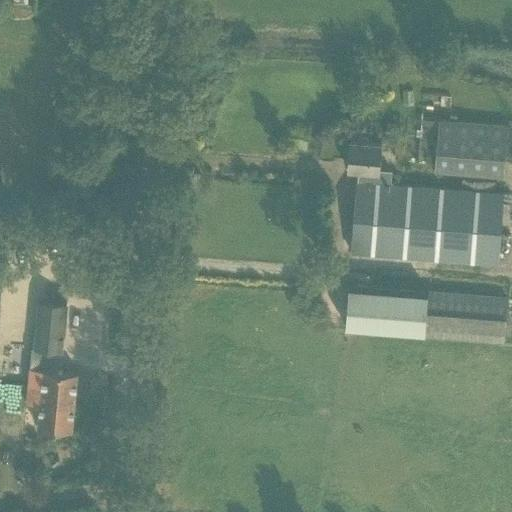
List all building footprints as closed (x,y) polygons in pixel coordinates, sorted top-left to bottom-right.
[(503,177),(508,125),(437,119),(436,130),(420,128),(416,159),(434,161),(435,171),(503,177)] [(358,169),(358,179),(357,181),(351,252),(498,264),(504,191),(388,182),(389,170),(378,169),(380,142),(350,139),(348,165),(347,168),(358,169)] [(345,326),(365,328),(424,333),(504,339),(508,299),(348,286),(345,326)] [(66,303),(46,301),(37,300),(32,348),(29,368),(28,383),(26,403),(40,404),(37,427),(72,430),(77,372),(44,369),(46,349),(62,351),(66,303)] [(0,396),(5,397),(7,384),(14,385),(16,370),(0,368),(0,396)]
